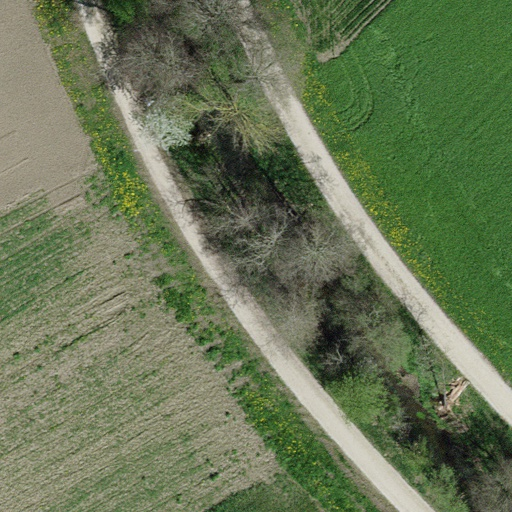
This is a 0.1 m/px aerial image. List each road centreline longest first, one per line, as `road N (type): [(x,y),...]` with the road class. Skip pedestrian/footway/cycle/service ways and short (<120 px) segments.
road 1 (track): [(77,0),(129,125),(255,341),(407,511)]
road 2 (track): [(511,419),(376,264),(239,0)]
